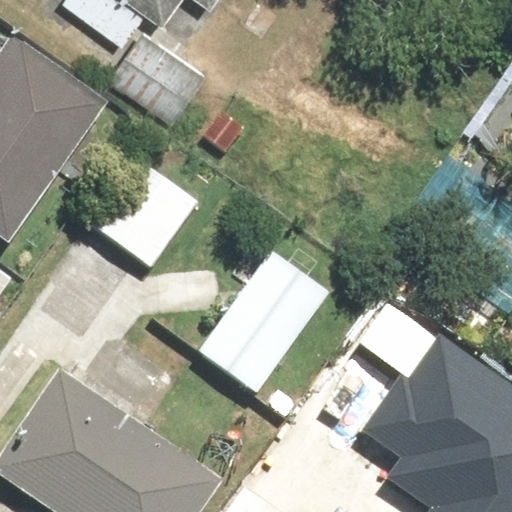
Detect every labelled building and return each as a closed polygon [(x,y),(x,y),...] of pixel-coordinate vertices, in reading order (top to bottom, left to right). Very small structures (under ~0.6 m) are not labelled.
[(68,0),(126,40),(151,4),(170,17),(181,0),(210,0),(214,3),(215,0),(68,0)] [(204,77),(141,35),(120,66),(183,108),(204,77)] [(0,232),(12,241),(112,105),(18,37),(0,61),(0,232)] [(197,203),(128,156),(83,222),(152,269),(197,203)] [(511,207),(498,198),(445,271),(511,319),(511,207)] [(326,297),(271,256),(199,355),(253,395),(326,297)] [(422,511),(511,511),(511,401),(422,344),(368,427),(401,448),(378,483),(422,511)] [(64,370),(0,460),(0,470),(60,511),(207,511),(228,483),(64,370)]
